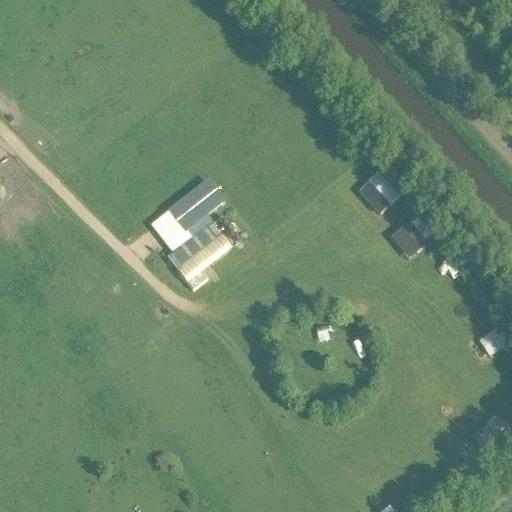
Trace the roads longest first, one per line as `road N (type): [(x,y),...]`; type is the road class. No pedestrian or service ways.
road 1 (track): [(199,311),(161,292),(0,131)]
road 2 (unclassified): [(511,160),(360,0)]
